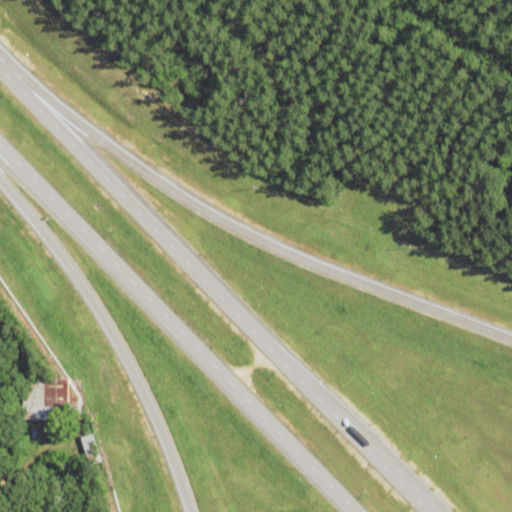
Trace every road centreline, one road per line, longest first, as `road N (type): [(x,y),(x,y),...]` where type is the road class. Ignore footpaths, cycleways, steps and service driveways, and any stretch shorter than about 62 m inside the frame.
road 1 (trunk): [(436,511),(0,60)]
road 2 (trunk): [(511,339),(260,237),(138,166),(18,80)]
road 3 (trunk): [(0,150),(350,511)]
road 4 (trunk): [(0,182),(81,285),(124,356),(156,419),(187,511)]
